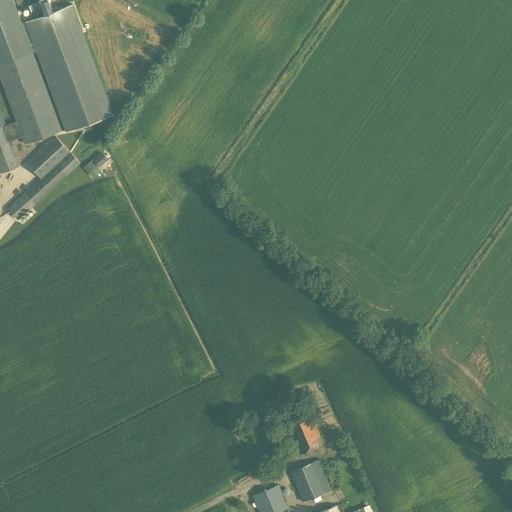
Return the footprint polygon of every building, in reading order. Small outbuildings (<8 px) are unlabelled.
[(25,142),(31,140),(33,145),(49,139),(47,134),(61,129),(13,0),(0,0),(0,74),(17,120),(5,124),(0,109),(0,171),(20,165),(11,140),(22,136),(25,142)] [(18,219),(80,162),(56,136),(27,162),(41,177),(7,208),(18,219)] [(102,152),(93,160),(99,166),(108,159),(102,152)] [(287,422),(300,453),(323,444),(310,412),(287,422)] [(319,459),(290,471),(303,501),(331,489),(319,459)] [(290,511),(279,483),(252,495),(259,511),(290,511)]
